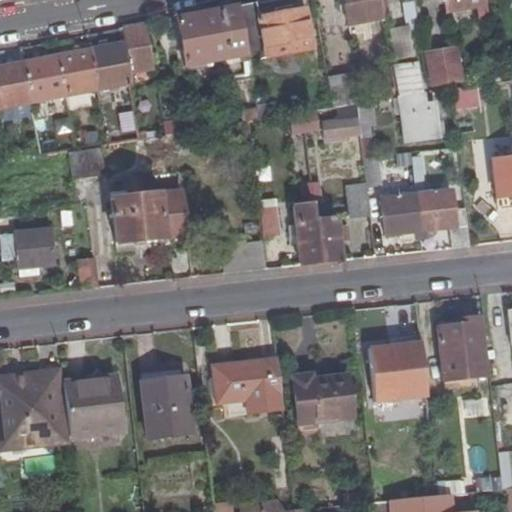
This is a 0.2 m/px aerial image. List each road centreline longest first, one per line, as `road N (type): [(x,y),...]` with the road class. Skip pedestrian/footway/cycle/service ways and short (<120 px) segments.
road 1 (residential): [(0,326),(511,269)]
road 2 (residential): [(142,0),(0,27)]
